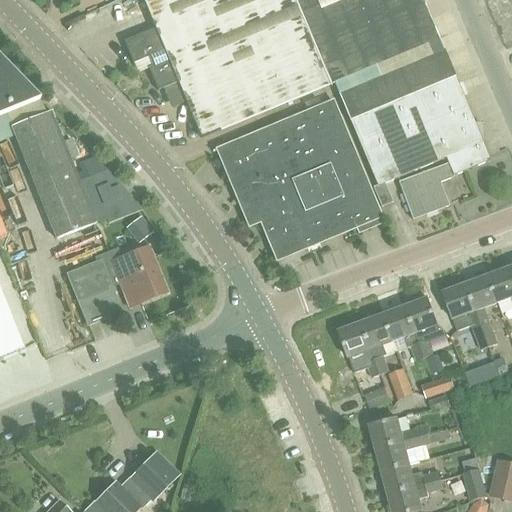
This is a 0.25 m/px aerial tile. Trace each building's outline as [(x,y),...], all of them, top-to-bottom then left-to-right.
[(295,0),(223,0),(155,29),(124,43),(134,64),(149,58),(153,67),(149,69),(151,72),(300,10),(295,0)] [(223,0),(142,0),(155,29),(223,0)] [(295,0),(300,10),(322,0),(295,0)] [(322,0),(300,10),(331,85),(438,39),(421,0),(322,0)] [(331,85),(300,10),(151,72),(159,91),(178,83),(203,139),(331,85)] [(446,164),(452,179),(454,178),(453,175),(490,161),(444,51),(340,93),(378,185),(384,183),(446,157),(448,163),(446,164)] [(0,117),(39,101),(0,60),(0,117)] [(308,112),(297,116),(319,169),(329,165),(338,188),(365,177),(333,101),(308,112)] [(73,167),(51,114),(51,112),(50,112),(12,128),(57,240),(96,225),(83,192),(73,167)] [(319,169),(297,116),(216,150),(230,183),(234,181),(252,225),(260,222),(259,221),(300,204),(291,181),(319,169)] [(106,171),(94,158),(73,167),(83,192),(94,188),(108,224),(141,211),(120,187),(106,171)] [(452,179),(446,164),(400,182),(414,218),(448,205),(440,183),(452,179)] [(329,165),(319,169),(291,181),(300,204),(259,221),(260,222),(276,262),(381,218),(365,177),(338,188),(329,165)] [(384,183),(378,185),(378,186),(373,188),(381,208),(393,203),(384,183)] [(167,294),(149,248),(111,263),(129,309),(167,294)] [(110,287),(101,265),(101,264),(101,262),(67,275),(88,326),(121,313),(110,287)] [(511,271),(511,269),(489,277),(498,304),(511,298),(511,271)] [(489,277),(466,285),(489,348),(497,345),(484,309),(498,304),(489,277)] [(489,348),(466,285),(444,293),(458,332),(472,326),(481,351),(489,348)] [(0,360),(23,352),(0,292),(0,360)] [(428,299),(406,308),(425,360),(435,356),(429,342),(446,336),(438,326),(428,299)] [(406,308),(383,316),(393,343),(405,339),(408,348),(411,347),(417,363),(425,360),(406,308)] [(393,343),(383,316),(361,325),(371,351),(381,376),(391,372),(385,357),(387,356),(384,347),(393,343)] [(371,351),(361,325),(339,333),(349,360),(360,355),(364,365),(367,364),(373,379),(381,376),(371,351)] [(399,402),(415,397),(405,370),(389,376),(399,402)] [(434,383),(439,396),(451,392),(447,378),(434,383)] [(439,396),(434,383),(422,387),(426,400),(439,396)] [(388,388),(386,388),(386,389),(366,397),(371,410),(393,402),(388,388)] [(434,413),(451,408),(447,396),(430,402),(434,413)] [(430,436),(430,435),(427,427),(412,431),(402,433),(399,420),(371,427),(377,450),(430,436)] [(448,431),(430,435),(430,436),(377,450),(383,473),(411,466),(407,452),(432,444),(450,439),(448,431)] [(116,483),(87,511),(137,511),(150,499),(153,502),(178,477),(156,454),(130,480),(134,483),(125,492),(116,483)] [(511,503),(511,464),(499,461),(490,498),(511,503)] [(411,466),(383,473),(389,496),(443,482),(443,481),(450,479),(454,478),(452,470),(441,473),(440,473),(425,477),(424,473),(413,476),(411,466)] [(488,498),(481,470),(463,475),(471,503),(488,498)] [(443,482),(389,496),(393,511),(420,511),(423,511),(420,501),(430,498),(429,493),(445,489),(445,490),(452,488),(450,479),(443,481),(443,482)] [(487,511),(489,506),(482,501),(474,505),(469,511),(487,511)] [(69,511),(60,502),(49,511),(69,511)]
